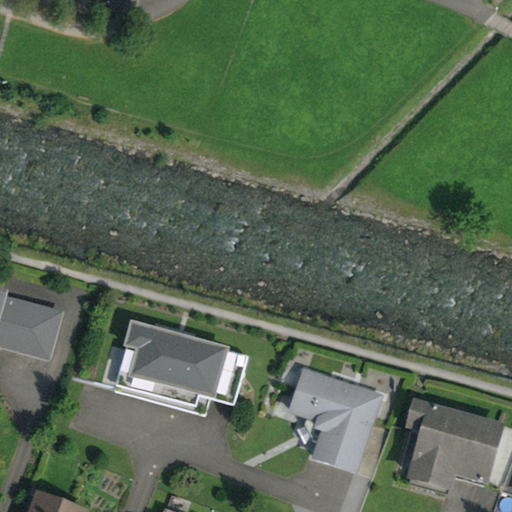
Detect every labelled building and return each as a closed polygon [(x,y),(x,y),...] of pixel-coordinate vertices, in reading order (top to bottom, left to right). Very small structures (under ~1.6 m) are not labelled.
[(58,316),(0,299),(0,350),(45,363),(58,316)] [(241,361),(130,331),(124,352),(137,356),(127,396),(190,412),(195,395),(230,404),(241,361)] [(376,400),(306,377),(293,417),(323,427),(312,461),(352,474),(376,400)] [(498,433),(417,409),(401,460),(411,463),(405,482),(445,493),(450,475),(483,484),(498,433)] [(60,511),(34,503),(30,511),(60,511)]
